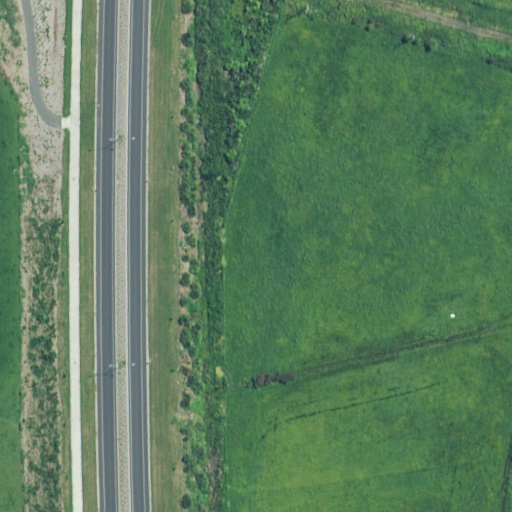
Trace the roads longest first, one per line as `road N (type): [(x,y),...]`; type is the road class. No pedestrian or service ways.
road 1 (secondary): [(141,0),(137,511)]
road 2 (secondary): [(106,511),(108,0)]
